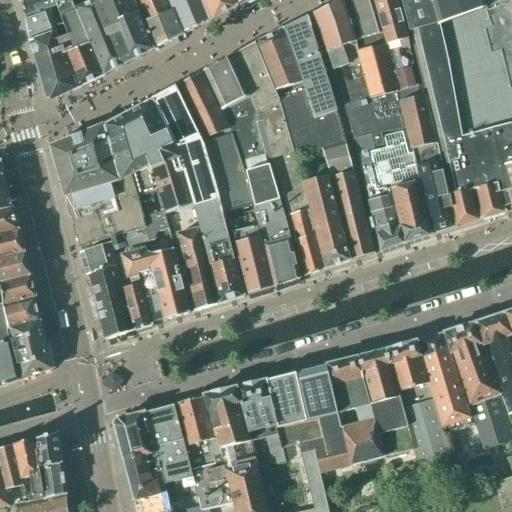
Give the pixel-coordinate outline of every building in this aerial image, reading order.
[(58,9),(54,0),(35,0),(23,4),(25,19),(49,12),(58,9)] [(74,91),(104,77),(77,10),(75,10),(71,0),(54,0),(58,9),(49,12),(59,41),(38,51),(32,52),(47,99),(54,97),(55,100),(74,91)] [(154,52),(154,51),(153,51),(132,0),(71,0),(75,10),(77,10),(104,77),(154,52)] [(132,0),(153,51),(154,51),(182,36),(183,36),(176,18),(167,0),(132,0)] [(167,0),(176,18),(183,36),(210,22),(201,0),(167,0)] [(201,0),(210,22),(211,22),(237,8),(233,0),(201,0)] [(406,129),(397,91),(375,7),(373,0),(345,0),(358,42),(375,37),(376,41),(373,42),(375,49),(357,52),(343,1),(314,16),(314,17),(321,33),(327,54),(333,72),(344,105),(354,141),(372,137),(406,129)] [(397,91),(420,88),(415,71),(395,0),(373,0),(375,7),(397,91)] [(511,211),(511,105),(498,53),(488,56),(482,32),(489,30),(481,11),(477,0),(401,0),(411,31),(411,32),(423,87),(437,146),(455,229),(505,214),(504,212),(511,210),(511,211)] [(511,0),(477,0),(481,11),(489,30),(482,32),(488,56),(498,53),(511,105),(511,0)] [(30,44),(32,52),(38,51),(59,41),(49,12),(25,19),(30,44)] [(314,123),(338,116),(337,112),(331,91),(316,45),(311,31),(308,23),(304,21),(301,22),(283,30),(307,96),(312,115),(314,123)] [(284,124),(312,115),(307,96),(283,30),(255,45),(280,107),(284,124)] [(309,211),(295,160),(284,124),(280,107),(255,45),(231,58),(240,76),(258,124),(262,123),(288,217),(309,211)] [(269,165),(258,124),(240,76),(231,58),(204,73),(203,74),(230,130),(245,178),(270,170),(269,165)] [(216,189),(218,196),(223,216),(249,208),(254,206),(245,178),(230,130),(203,74),(176,88),(175,88),(184,106),(184,107),(203,146),(205,152),(207,160),(213,179),(216,189)] [(406,129),(412,151),(437,146),(423,87),(420,88),(397,91),(406,129)] [(218,196),(216,189),(213,179),(207,160),(205,152),(203,146),(191,121),(184,107),(184,106),(175,88),(176,88),(175,88),(152,101),(179,159),(200,231),(219,306),(244,298),(238,279),(234,260),(224,219),(223,216),(218,196)] [(151,171),(179,159),(152,101),(149,103),(149,102),(103,127),(120,183),(131,177),(138,200),(155,186),(155,184),(151,171)] [(341,128),(338,116),(314,123),(312,115),(284,124),(295,160),(312,155),(322,152),(325,161),(330,179),(353,174),(345,143),(341,128)] [(119,183),(120,183),(103,127),(50,149),(64,199),(119,183)] [(372,137),(354,141),(358,160),(366,158),(373,186),(389,182),(388,179),(411,173),(406,154),(398,156),(397,150),(376,156),(372,137)] [(314,164),(325,161),(322,152),(312,155),(314,164)] [(330,179),(325,161),(314,164),(312,155),(295,160),(309,211),(326,271),(353,262),(347,243),(341,218),(330,179)] [(171,238),(200,231),(179,159),(151,171),(155,184),(155,186),(164,216),(169,230),(171,238)] [(0,212),(12,209),(1,164),(0,163),(0,212)] [(254,206),(279,199),(278,196),(270,170),(245,178),(254,206)] [(341,218),(363,213),(359,196),(353,174),(330,179),(341,218)] [(147,230),(138,200),(131,177),(120,183),(119,183),(64,199),(76,240),(77,243),(79,249),(122,237),(145,230),(147,230)] [(404,244),(430,237),(419,183),(391,190),(393,197),(400,225),(404,244)] [(157,234),(169,230),(164,216),(155,186),(138,200),(147,230),(145,230),(149,243),(154,242),(157,234)] [(380,253),(404,244),(400,225),(393,197),(368,202),(380,253)] [(251,215),(271,290),(273,289),(301,280),(279,199),(254,206),(249,208),(251,215)] [(0,236),(18,232),(12,209),(0,212),(0,236)] [(305,278),(326,271),(309,211),(288,217),(296,242),(305,278)] [(341,218),(347,243),(353,262),(375,255),(369,235),(363,213),(341,218)] [(270,291),(271,290),(251,215),(240,218),(241,222),(230,225),(239,259),(243,278),(249,297),(270,291)] [(87,278),(118,268),(115,255),(114,253),(146,244),(149,243),(145,230),(122,237),(124,242),(80,255),(87,278)] [(189,315),(171,238),(169,230),(157,234),(154,242),(149,243),(146,244),(114,253),(115,255),(118,268),(118,269),(125,293),(142,287),(151,325),(165,321),(165,322),(189,315)] [(218,306),(219,306),(200,231),(171,238),(189,315),(194,313),(194,314),(218,306)] [(0,261),(24,255),(18,232),(0,236),(0,261)] [(0,284),(0,285),(30,279),(29,277),(24,255),(0,261),(0,284)] [(125,293),(118,269),(118,268),(87,278),(95,304),(105,341),(135,332),(130,313),(125,293)] [(34,300),(35,300),(30,279),(0,285),(2,291),(0,291),(3,307),(34,300)] [(152,327),(151,325),(142,287),(125,293),(130,313),(135,332),(152,327)] [(1,308),(3,307),(0,291),(0,388),(19,382),(15,362),(12,351),(7,331),(1,308)] [(40,323),(34,300),(3,307),(1,308),(7,331),(40,323)] [(511,426),(511,335),(504,316),(474,326),(501,396),(511,426)] [(12,351),(45,343),(40,323),(7,331),(12,351)] [(501,396),(474,326),(444,336),(468,408),(470,407),(498,397),(501,396)] [(474,427),(468,408),(444,336),(417,344),(423,363),(441,431),(443,437),(474,427)] [(15,362),(19,382),(55,370),(50,345),(46,346),(45,343),(12,351),(15,362)] [(441,431),(418,345),(388,353),(419,462),(425,483),(426,487),(455,478),(443,437),(441,431)] [(328,511),(321,476),(350,467),(351,469),(384,460),(384,459),(415,452),(387,352),(326,368),(266,383),(236,391),(242,410),(250,444),(266,439),(273,464),(285,461),(283,450),(297,447),(312,511),(328,511)] [(254,459),(250,444),(242,410),(236,391),(203,399),(209,418),(221,459),(213,461),(214,465),(203,467),(191,470),(193,479),(196,479),(198,489),(195,490),(201,511),(234,505),(235,511),(267,511),(262,490),(264,489),(259,464),(256,465),(254,459)] [(498,397),(470,407),(483,449),(511,441),(498,397)] [(200,457),(203,467),(214,465),(213,461),(221,459),(209,418),(203,399),(175,406),(175,407),(174,407),(185,449),(206,443),(210,453),(200,457)] [(191,470),(185,449),(174,407),(146,414),(151,434),(161,472),(161,473),(165,486),(193,479),(191,470)] [(151,475),(161,472),(151,434),(146,414),(118,421),(118,422),(116,422),(115,423),(115,425),(114,425),(114,426),(114,428),(119,444),(124,462),(146,456),(151,475)] [(39,471),(62,466),(62,465),(58,435),(34,441),(39,471)] [(40,477),(39,471),(34,441),(14,447),(13,447),(27,505),(45,501),(40,477)] [(191,470),(203,467),(200,457),(210,453),(206,443),(185,449),(191,470)] [(27,505),(13,447),(0,450),(0,473),(6,492),(9,508),(8,508),(0,510),(0,511),(18,511),(17,507),(27,505)] [(129,481),(151,475),(146,456),(124,462),(129,481)] [(511,470),(511,479),(494,485),(503,511),(502,511),(511,511),(511,458),(508,460),(511,470)] [(45,501),(66,496),(62,466),(39,471),(40,477),(45,501)] [(165,486),(161,473),(161,472),(151,475),(153,483),(145,485),(149,501),(167,495),(165,486)] [(0,510),(8,508),(9,508),(6,492),(0,473),(0,510)] [(135,505),(149,501),(145,485),(153,483),(151,475),(129,481),(135,505)] [(395,499),(394,494),(390,477),(380,479),(386,501),(395,499)] [(137,511),(170,511),(167,495),(149,501),(135,505),(137,511)] [(45,501),(27,505),(17,507),(18,511),(67,511),(66,496),(45,501)]
